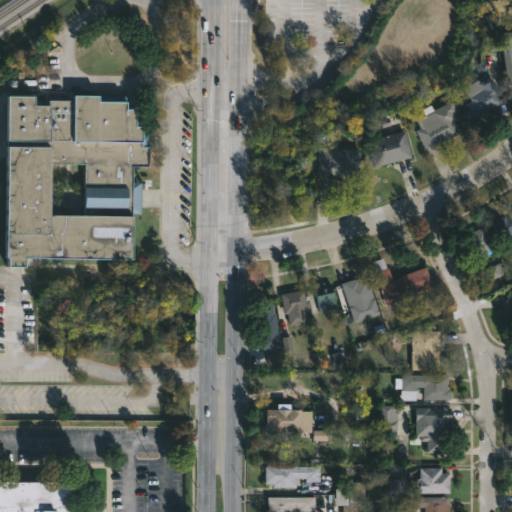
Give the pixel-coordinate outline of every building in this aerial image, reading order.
[(511,84),(508,85),(501,32),(511,31),(511,84)] [(495,107),(473,121),(467,112),(470,110),(466,105),(472,101),(470,98),(483,90),(479,84),(491,77),(501,93),(498,95),(503,102),(495,107)] [(99,99),(99,104),(127,105),(127,112),(137,112),(136,130),(142,130),(142,138),(147,138),(146,150),(149,150),(148,170),(132,170),(132,185),(139,185),(139,217),(131,217),(131,219),(134,219),(133,263),(26,260),(26,270),(9,270),(9,261),(7,261),(8,98),(35,99),(35,108),(47,108),(47,103),(74,104),(74,98),(99,99)] [(453,101),(458,111),(456,112),(459,119),(455,121),(461,133),(428,150),(417,130),(420,129),(416,120),(426,115),(423,109),(434,104),(437,109),(453,101)] [(392,162),(375,166),(368,140),(406,130),(413,157),(392,162)] [(361,149),(360,175),(339,174),(339,177),(329,177),(329,174),(318,173),(319,147),(361,149)] [(511,214),(511,235),(500,241),(490,223),(506,214),(508,217),(511,214)] [(491,257),(473,266),(460,237),(484,225),(495,247),(487,250),(491,257)] [(384,258),(387,268),(390,267),(394,278),(428,267),(435,287),(386,304),(375,273),(377,272),(373,261),(384,258)] [(491,278),(502,278),(502,268),(491,269),(491,278)] [(369,277),(380,314),(354,322),(342,283),(359,278),(360,280),(369,277)] [(341,305),(319,311),(313,286),(335,280),(341,305)] [(298,291),(298,294),(305,293),(309,321),(290,324),(288,314),(285,314),(282,293),(298,291)] [(272,300),(272,304),(274,304),(275,314),(277,313),(279,348),(261,349),(258,301),(272,300)] [(440,370),(412,370),(412,330),(441,331),(440,370)] [(449,384),(449,389),(452,389),(452,400),(425,399),(425,387),(417,387),(417,391),(394,389),(394,378),(402,378),(402,375),(450,375),(449,384)] [(292,404),(292,409),(303,409),(303,432),(291,432),(291,439),(279,439),(279,432),(267,431),(268,409),(279,409),(279,404),(292,404)] [(398,421),(398,430),(380,432),(381,407),(393,407),(392,421),(398,421)] [(452,408),(452,421),(450,421),(449,453),(427,453),(427,441),(421,441),(421,434),(427,434),(427,414),(421,414),(421,407),(452,408)] [(320,475),(320,482),(306,482),(306,479),(297,479),(297,488),(273,488),(273,484),(265,484),(265,466),(320,466),(320,475)] [(443,470),(443,473),(451,473),(451,493),(417,493),(417,479),(420,479),(420,468),(443,468),(443,470)] [(67,511),(89,511),(0,511),(0,480),(67,480),(67,511)] [(366,483),(366,510),(368,510),(368,511),(343,511),(344,506),(350,506),(350,482),(366,483)] [(315,498),(315,511),(265,511),(269,511),(268,497),(315,498)] [(450,500),(450,511),(426,511),(426,507),(418,507),(418,511),(404,511),(404,497),(450,497),(450,500)]
